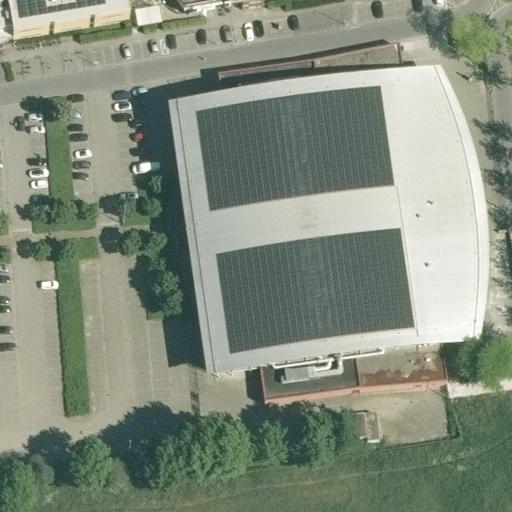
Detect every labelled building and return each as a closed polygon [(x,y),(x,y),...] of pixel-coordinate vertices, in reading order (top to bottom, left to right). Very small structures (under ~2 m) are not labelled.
[(0,0),(0,48),(5,46),(12,42),(128,22),(124,0),(0,0)] [(173,0),(174,1),(178,8),(183,14),(196,12),(240,5),(241,10),(262,7),(261,0),(173,0)] [(159,8),(134,13),(136,30),(162,25),(159,8)] [(258,368),(258,372),(263,407),(359,393),(446,386),(440,346),(462,342),(464,319),(466,296),(466,247),(464,224),(463,219),(469,218),(471,217),(472,216),(473,214),(474,213),(474,211),(474,209),(473,207),(472,205),(471,204),(469,203),(467,203),(465,203),(461,204),(456,176),(450,153),(443,130),(435,107),(425,85),(404,88),(398,48),(312,65),(217,79),(223,118),(185,123),(195,193),(177,195),(174,219),(175,240),(178,263),(184,285),(192,306),(210,303),(220,373),(258,368)] [(374,414),(363,415),(365,438),(366,442),(377,441),(374,414)] [(350,417),(353,440),(365,438),(363,415),(350,417)] [(354,444),(353,440),(350,417),(339,418),(342,446),(354,444)]
